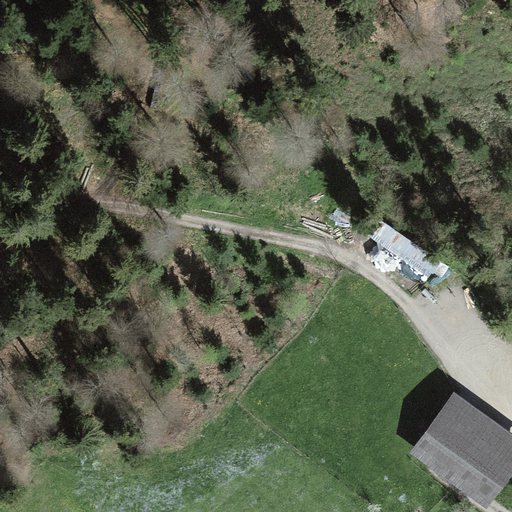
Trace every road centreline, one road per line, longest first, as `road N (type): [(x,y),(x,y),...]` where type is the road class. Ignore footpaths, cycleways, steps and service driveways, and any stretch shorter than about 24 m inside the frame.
road 1 (track): [(0,226),(35,212),(100,206),(278,236),(349,263)]
road 2 (track): [(98,0),(133,40),(136,64),(100,206)]
